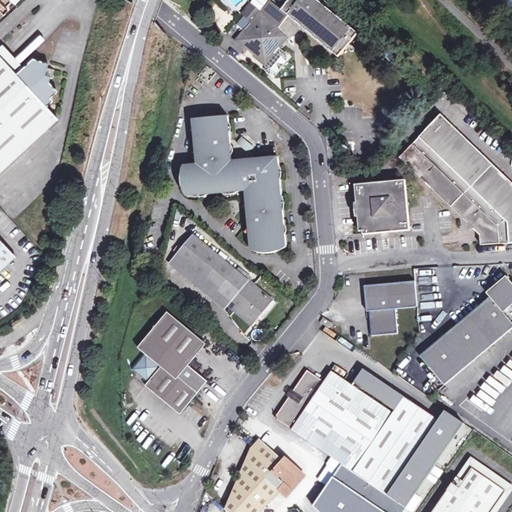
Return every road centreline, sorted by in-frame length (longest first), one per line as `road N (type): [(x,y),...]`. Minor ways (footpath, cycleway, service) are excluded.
road 1 (unclassified): [(194,485),(237,399),(323,293),(316,154),(296,124),(149,0)]
road 2 (secondary): [(61,427),(127,74)]
road 3 (secondary): [(127,74),(77,248)]
road 4 (secondary): [(77,248),(38,409)]
road 5 (tertiary): [(77,248),(30,351),(0,366)]
road 6 (unknown): [(427,114),(381,169),(318,177)]
road 7 (unknown): [(319,511),(315,503),(335,463),(269,419)]
road 8 (unknown): [(269,419),(325,343),(302,315)]
